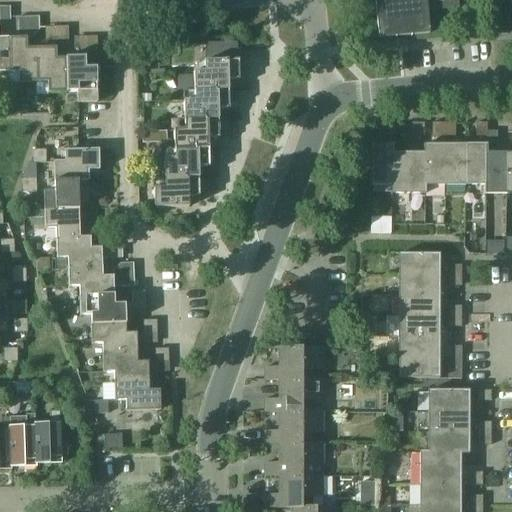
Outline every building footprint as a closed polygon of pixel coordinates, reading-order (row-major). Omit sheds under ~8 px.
[(428,13),(459,9),(458,0),(375,0),(380,41),(430,35),(428,13)] [(0,7),(0,20),(10,21),(10,8),(0,7)] [(26,18),(26,19),(26,31),(39,31),(39,17),(26,18)] [(55,28),(55,29),(55,41),(68,41),(68,27),(55,28)] [(84,38),(84,39),(84,51),(97,50),(97,37),(84,38)] [(0,73),(9,73),(8,39),(0,39),(0,73)] [(27,39),(8,39),(9,73),(9,76),(10,79),(13,82),(19,84),(38,83),(37,49),(27,49),(27,39)] [(37,49),(38,83),(48,83),(48,94),(67,93),(66,59),(57,59),(56,48),(37,49)] [(66,59),(67,93),(77,93),(77,104),(97,103),(96,69),(86,69),(85,58),(66,59)] [(193,73),(194,92),(229,92),(229,82),(239,81),(238,62),(203,63),(204,73),(193,73)] [(229,92),(194,92),(194,102),(184,103),(184,121),(219,121),(219,111),(230,111),(229,92)] [(174,132),(175,151),(209,150),(209,140),(220,140),(219,121),(184,121),(185,131),(174,132)] [(371,123),(371,136),(384,136),(384,123),(371,123)] [(424,123),(411,123),(411,136),(424,136),(424,123)] [(444,136),(444,123),(432,123),(432,136),(444,136)] [(455,123),(444,123),(444,136),(455,136),(455,123)] [(487,123),(476,123),(476,136),(487,136),(487,132),(487,123)] [(154,143),(154,131),(142,131),(142,143),(154,143)] [(487,132),(487,136),(487,145),(497,145),(497,132),(487,132)] [(404,174),(404,154),(393,154),(393,145),(371,145),(371,186),(391,186),(392,186),(392,174),(404,174)] [(424,186),(426,186),(444,186),(444,146),(423,146),(423,154),(424,154),(424,186)] [(444,146),(444,186),(466,186),(466,146),(444,146)] [(466,146),(466,186),(485,186),(486,186),(486,154),(487,154),(487,146),(466,146)] [(164,161),(165,180),(199,179),(199,170),(210,169),(209,150),(175,151),(175,161),(164,161)] [(33,152),(34,165),(47,165),(46,151),(33,152)] [(100,171),(99,152),(65,153),(65,163),(55,164),(55,183),(78,182),(78,183),(89,183),(89,172),(100,171)] [(424,154),(423,154),(404,154),(404,174),(392,174),(392,186),(391,186),(391,195),(426,195),(426,186),(424,186),(424,154)] [(486,186),(485,186),(485,195),(506,195),(507,154),(487,154),(486,154),(486,186)] [(199,179),(165,180),(165,190),(154,190),(155,210),(190,209),(189,199),(200,199),(199,179)] [(24,181),(24,193),(37,193),(36,180),(24,181)] [(78,182),(55,183),(55,192),(45,193),(45,212),(79,211),(78,183),(78,182)] [(45,212),(46,225),(46,231),(57,231),(57,241),(80,240),(80,239),(79,211),(45,212)] [(46,225),(45,212),(31,212),(31,226),(46,225)] [(80,240),(57,241),(57,260),(68,260),(68,269),(103,268),(102,249),(92,249),(91,239),(80,239),(80,240)] [(15,255),(15,242),(2,242),(2,255),(15,255)] [(439,256),(398,256),(398,277),(439,277),(439,256)] [(37,260),(37,273),(50,272),(49,260),(37,260)] [(134,264),(123,265),(121,265),(122,278),(135,277),(134,264)] [(448,277),(461,277),(461,267),(448,267),(448,277)] [(80,298),(114,297),(114,277),(103,278),(103,268),(68,269),(69,289),(79,289),(80,298)] [(26,283),(26,270),(13,270),(14,284),(26,283)] [(439,297),(439,277),(398,277),(398,297),(439,297)] [(448,287),(461,287),(461,277),(448,277),(448,287)] [(146,293),(135,293),(134,293),(134,306),(147,306),(146,293)] [(91,326),(126,325),(125,306),(115,306),(114,297),(80,298),(80,317),(91,317),(91,326)] [(439,317),(439,297),(398,297),(398,317),(439,317)] [(448,317),(461,317),(461,307),(448,307),(448,317)] [(439,338),(439,317),(398,317),(398,338),(439,338)] [(461,317),(448,317),(448,328),(461,328),(461,317)] [(28,333),(28,320),(15,320),(15,333),(28,333)] [(157,321),(147,322),(145,322),(145,335),(158,334),(157,321)] [(126,325),(91,326),(92,345),(103,345),(103,354),(138,353),(137,334),(126,334),(126,325)] [(439,358),(439,338),(398,338),(398,358),(439,358)] [(461,358),(461,348),(448,348),(448,358),(461,358)] [(18,362),(18,349),(5,349),(5,362),(18,362)] [(323,349),(279,349),(279,369),(265,369),(265,382),(279,382),(280,381),(314,381),(314,370),(323,370),(323,349)] [(169,350),(158,350),(156,350),(157,363),(169,363),(169,350)] [(138,353),(103,354),(104,374),(115,373),(115,383),(149,382),(149,362),(138,363),(138,353)] [(439,380),(439,358),(398,358),(398,380),(439,380)] [(461,379),(461,369),(448,369),(448,379),(461,379)] [(265,414),(279,414),(280,413),(314,413),(314,402),(323,402),(323,381),(314,381),(280,381),(279,382),(279,401),(265,401),(265,414)] [(149,382),(115,383),(115,402),(126,402),(127,413),(161,412),(160,391),(150,391),(149,382)] [(469,392),(461,392),(428,392),(428,414),(469,414),(469,392)] [(491,392),(478,392),(478,402),(491,402),(491,392)] [(108,402),(95,402),(95,415),(108,414),(108,402)] [(36,459),(36,465),(60,464),(60,467),(61,467),(60,412),(51,413),(51,425),(35,425),(35,427),(35,458),(36,459)] [(313,445),(314,445),(314,435),(323,435),(323,413),(314,413),(280,413),(279,414),(279,433),(265,433),(265,446),(279,446),(280,445),(313,445)] [(428,414),(428,436),(469,436),(469,414),(428,414)] [(10,461),(11,462),(11,468),(35,467),(35,469),(36,469),(36,465),(36,459),(35,458),(35,427),(35,425),(35,415),(26,416),(26,418),(9,418),(10,461)] [(0,470),(10,470),(10,473),(11,473),(11,468),(11,462),(10,461),(9,418),(1,419),(1,431),(0,431),(0,470)] [(491,435),(491,423),(478,423),(478,435),(491,435)] [(478,446),(483,446),(491,446),(491,435),(478,435),(478,446)] [(469,455),(469,436),(428,436),(428,452),(428,454),(442,454),(442,467),(460,467),(460,455),(469,455)] [(265,478),(279,478),(281,477),(314,477),(314,467),(323,467),(323,445),(314,445),(313,445),(280,445),(279,446),(279,465),(265,465),(265,478)] [(460,487),(460,467),(442,467),(442,454),(428,454),(428,452),(419,452),(420,487),(460,487)] [(470,487),(483,487),(483,473),(470,473),(470,487)] [(265,510),(294,510),(294,509),(314,509),(314,499),(323,499),(323,477),(314,477),(281,477),(279,478),(279,497),(265,497),(265,510)] [(420,487),(420,507),(460,507),(460,487),(420,487)] [(470,507),(482,507),(482,497),(470,497),(470,507)]
